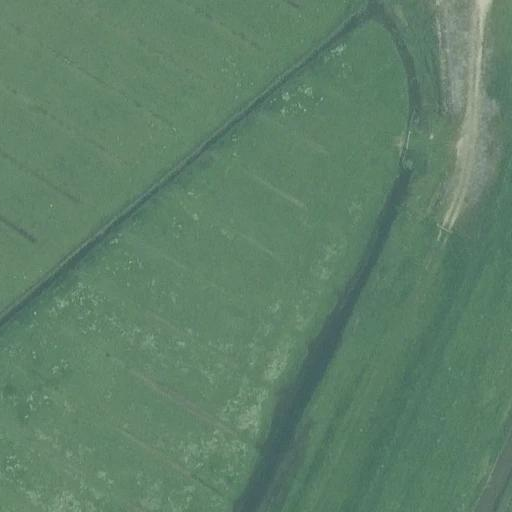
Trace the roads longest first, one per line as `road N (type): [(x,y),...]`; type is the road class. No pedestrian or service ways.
road 1 (track): [(478,0),(470,154),(408,316),(311,511)]
road 2 (track): [(470,154),(402,144),(367,148),(298,273)]
